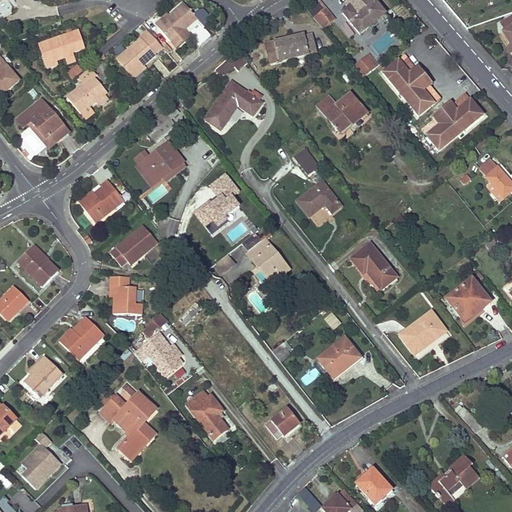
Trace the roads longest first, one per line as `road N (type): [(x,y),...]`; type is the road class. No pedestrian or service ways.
road 1 (residential): [(254,178),(426,389)]
road 2 (residential): [(40,198),(247,30)]
road 3 (residential): [(0,367),(80,284),(82,248),(40,198)]
road 4 (residential): [(205,280),(328,446)]
road 5 (unknown): [(276,493),(198,381)]
road 6 (tertiary): [(422,0),(511,102)]
